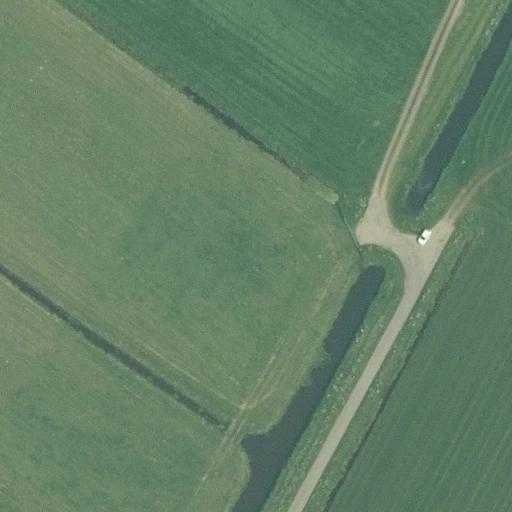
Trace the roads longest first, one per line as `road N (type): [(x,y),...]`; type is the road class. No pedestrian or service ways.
road 1 (track): [(293,511),(423,262)]
road 2 (track): [(376,215),(383,178),(462,0)]
